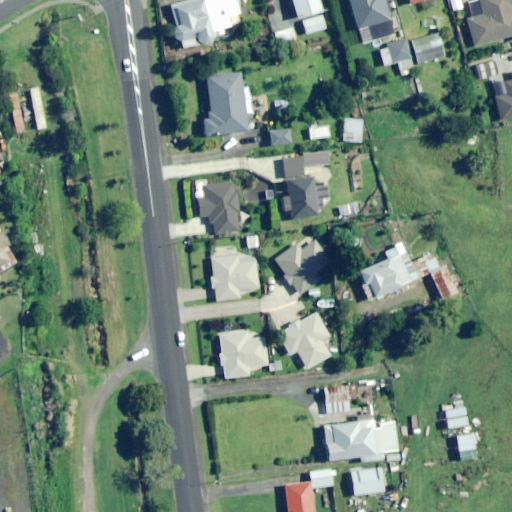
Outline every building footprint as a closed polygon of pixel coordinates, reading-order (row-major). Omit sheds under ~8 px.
[(202,0),(200,1),(199,0),(185,0),(167,5),(174,31),(171,32),(173,43),(192,38),(193,40),(194,41),(195,43),(196,44),(197,45),(199,45),(200,46),(202,46),(204,46),(205,45),(207,44),(208,43),(209,42),(210,41),(211,39),(211,37),(211,36),(211,34),(211,32),(210,31),(228,26),(225,17),(238,14),(234,0),(202,0)] [(290,0),(295,19),(320,12),(316,0),(290,0)] [(386,21),(380,0),(346,0),(355,30),(386,21)] [(460,8),(457,0),(446,0),(451,11),(460,8)] [(511,10),(509,0),(476,0),(481,15),(464,20),(471,47),(509,37),(510,41),(511,40),(511,10)] [(297,22),(300,32),(304,31),(305,36),(325,29),(321,14),(297,22)] [(296,47),(291,29),(272,33),(277,52),(296,47)] [(442,56),(436,34),(408,42),(415,64),(442,56)] [(411,67),(404,40),(376,47),(380,66),(395,63),(397,70),(411,67)] [(493,76),(490,62),(472,66),(475,80),(493,76)] [(511,71),(509,72),(511,81),(489,86),(492,98),(498,121),(511,117),(511,71)] [(202,76),(206,113),(198,114),(200,138),(229,135),(230,142),(240,141),(239,133),(244,132),(238,72),(202,76)] [(44,128),(37,88),(28,90),(35,130),(44,128)] [(23,132),(14,92),(6,94),(15,134),(23,132)] [(360,143),(361,119),(343,118),(342,142),(360,143)] [(328,138),(327,126),(308,127),(309,139),(328,138)] [(284,144),(283,130),(267,132),(269,146),(284,144)] [(310,148),(310,154),(301,155),(302,167),(327,165),(326,152),(320,153),(319,147),(310,148)] [(269,155),(270,165),(298,163),(298,153),(269,155)] [(319,215),(312,175),(284,180),(287,196),(279,198),(282,212),(288,211),(289,220),(319,215)] [(236,232),(233,183),(201,186),(202,194),(194,194),(196,224),(210,223),(211,234),(236,232)] [(0,269),(14,262),(0,237),(0,269)] [(256,237),(245,238),(246,249),(257,248),(256,237)] [(271,259),(282,275),(279,277),(287,288),(290,286),(296,296),(317,281),(312,274),(329,263),(313,240),(299,250),(294,244),(271,259)] [(209,258),(211,276),(206,277),(208,290),(213,290),(214,302),(238,299),(237,291),(257,288),(253,261),(236,263),(234,246),(214,249),(215,257),(209,258)] [(401,267),(393,247),(382,252),(384,258),(355,272),(362,288),(359,289),(365,301),(426,274),(438,300),(454,293),(443,268),(437,271),(430,254),(401,267)] [(326,337),(315,313),(276,333),(287,356),(295,352),(303,369),(328,357),(320,340),(326,337)] [(262,337),(244,331),(217,334),(219,354),(215,354),(217,368),(221,368),(222,379),(246,376),(246,367),(266,365),(262,337)] [(347,411),(344,385),(321,387),(324,414),(347,411)] [(466,426),(465,416),(445,420),(446,429),(466,426)] [(371,424),(370,420),(320,427),(325,461),(356,457),(357,462),(380,459),(380,453),(396,451),(391,421),(371,424)] [(468,433),(453,435),(457,462),(472,459),(468,433)] [(382,492),(379,468),(348,472),(351,496),(382,492)] [(311,511),(309,488),(331,486),(329,469),(305,472),(307,482),(282,485),(284,511),(311,511)]
